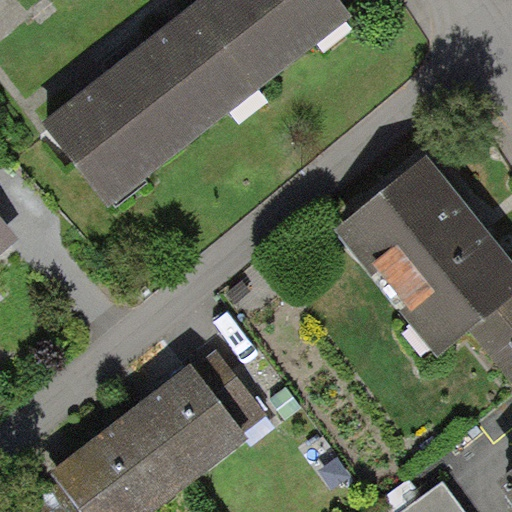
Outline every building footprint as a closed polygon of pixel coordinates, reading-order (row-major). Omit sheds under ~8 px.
[(346,16),(331,0),(198,0),(161,32),(231,113),(346,16)] [(231,113),(161,32),(47,129),(117,211),(231,113)] [(511,259),(427,155),(335,230),(436,354),(469,328),(511,380),(511,259)] [(0,239),(17,225),(0,204),(0,177),(6,173),(0,165),(0,239)] [(196,367),(193,363),(130,412),(188,486),(250,438),(246,433),(267,416),(217,351),(196,367)] [(154,511),(188,486),(130,412),(52,475),(80,511),(154,511)] [(511,499),(511,471),(499,482),(511,499)] [(464,511),(444,484),(406,511),(464,511)]
